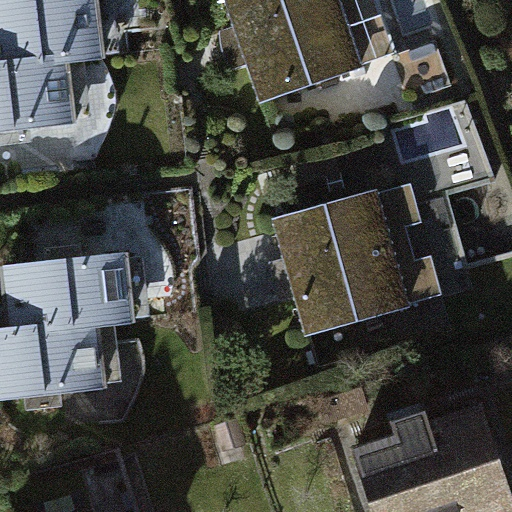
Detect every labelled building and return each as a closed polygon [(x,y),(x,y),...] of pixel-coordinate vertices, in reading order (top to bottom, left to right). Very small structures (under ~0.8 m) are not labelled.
[(98,0),(0,0),(0,59),(60,55),(102,51),(98,0)] [(346,0),(222,0),(256,105),(368,71),(346,0)] [(0,128),(65,124),(60,55),(0,59),(0,128)] [(396,189),(268,219),(297,344),(425,314),(396,189)] [(125,250),(0,258),(0,320),(85,315),(129,313),(125,250)] [(0,385),(89,380),(85,315),(0,320),(0,385)] [(511,511),(511,505),(481,401),(347,441),(368,511),(511,511)]
